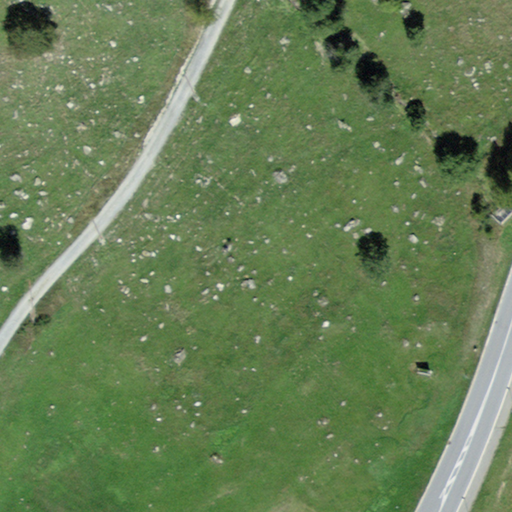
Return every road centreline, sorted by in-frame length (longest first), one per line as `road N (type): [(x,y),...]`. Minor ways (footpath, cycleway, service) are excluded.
road 1 (track): [(0,330),(102,216),(166,118),(226,0)]
road 2 (primary): [(511,317),(435,511)]
